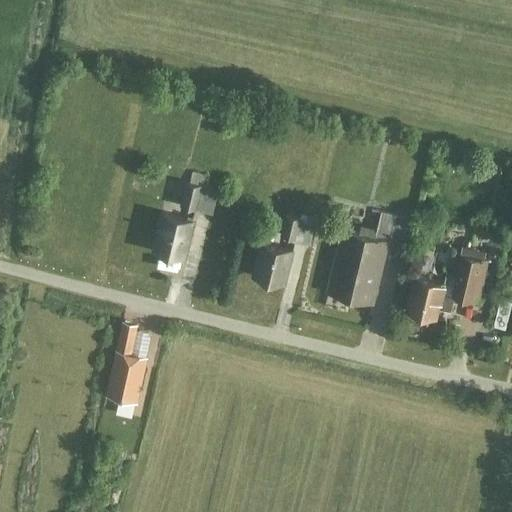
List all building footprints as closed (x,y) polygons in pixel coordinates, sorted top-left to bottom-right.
[(181,169),(167,166),(165,175),(179,178),(181,169)] [(151,177),(131,172),(127,191),(146,195),(151,177)] [(177,182),(164,179),(161,191),(174,194),(177,182)] [(216,189),(185,180),(178,204),(209,213),(216,189)] [(378,209),(372,235),(386,239),(405,243),(411,217),(378,209)] [(182,259),(192,218),(157,210),(147,250),(182,259)] [(298,216),(283,212),(277,233),(293,237),(298,216)] [(372,235),(340,228),(325,289),(372,300),(386,239),(372,235)] [(290,248),(258,240),(250,273),(282,281),(290,248)] [(477,301),(486,257),(457,251),(447,295),(451,295),(477,301)] [(442,280),(410,273),(402,310),(434,317),(436,306),(448,309),(451,295),(447,295),(439,293),(442,280)] [(511,298),(503,297),(499,322),(510,324),(511,308),(511,298)] [(113,348),(130,352),(136,323),(119,320),(113,348)] [(136,401),(145,355),(130,352),(113,348),(103,394),(136,401)]
